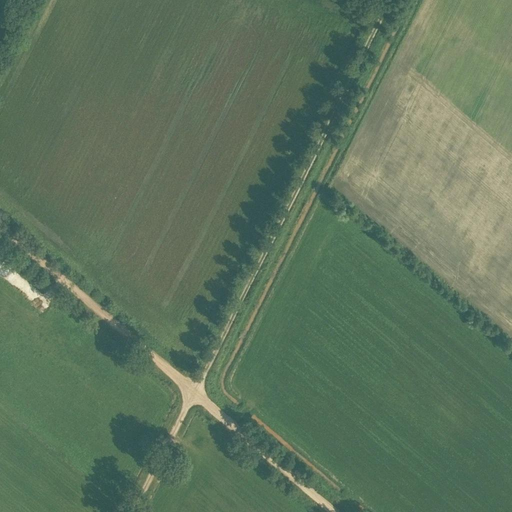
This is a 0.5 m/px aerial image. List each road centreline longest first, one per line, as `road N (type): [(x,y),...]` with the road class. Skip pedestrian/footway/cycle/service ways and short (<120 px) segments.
road 1 (track): [(387,0),(193,390)]
road 2 (track): [(193,390),(0,228)]
road 3 (track): [(335,511),(193,390)]
road 4 (track): [(193,390),(132,511)]
